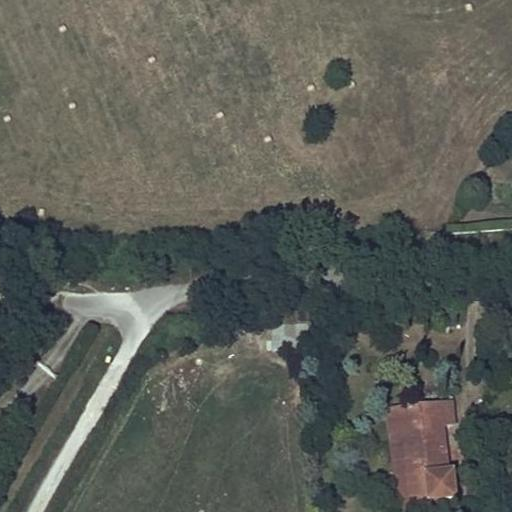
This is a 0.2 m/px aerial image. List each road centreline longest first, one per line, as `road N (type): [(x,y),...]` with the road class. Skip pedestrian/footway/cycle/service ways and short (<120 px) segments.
road 1 (unclassified): [(61,294),(107,299),(511,272)]
road 2 (track): [(33,511),(160,294)]
